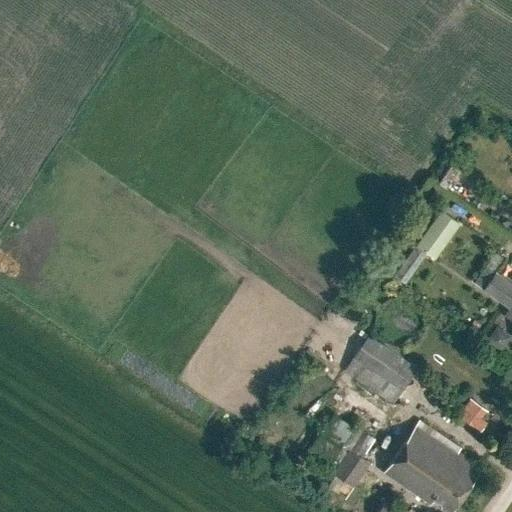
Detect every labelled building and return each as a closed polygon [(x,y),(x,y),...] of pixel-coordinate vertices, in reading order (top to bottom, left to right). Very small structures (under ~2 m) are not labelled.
[(455,160),(442,180),(450,185),(463,166),(455,160)] [(434,256),(459,222),(440,208),(415,242),(434,256)] [(511,282),(495,271),(504,258),(494,251),(473,281),(484,288),(510,306),(504,314),(511,319),(511,282)] [(402,390),(417,367),(368,335),(354,356),(346,368),(377,388),(393,398),(400,389),(402,390)] [(479,425),(487,406),(465,397),(458,416),(479,425)] [(354,425),(336,413),(308,453),(323,463),(324,464),(320,470),(327,475),(330,469),(355,485),(370,462),(365,458),(374,443),(365,437),(366,435),(353,426),(354,425)] [(452,510),(481,467),(458,451),(461,447),(419,419),(384,471),(431,503),(434,498),(452,510)] [(330,474),(326,486),(342,492),(347,481),(330,474)] [(409,511),(387,497),(379,509),(376,511),(409,511)]
